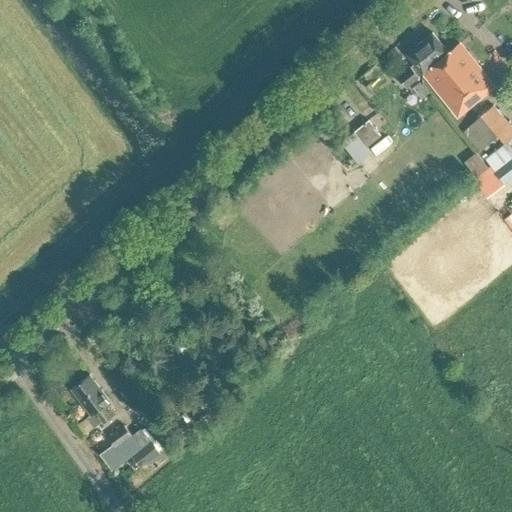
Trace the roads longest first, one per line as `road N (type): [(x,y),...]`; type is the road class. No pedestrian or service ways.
road 1 (tertiary): [(0,369),(416,0)]
road 2 (track): [(13,357),(124,511)]
